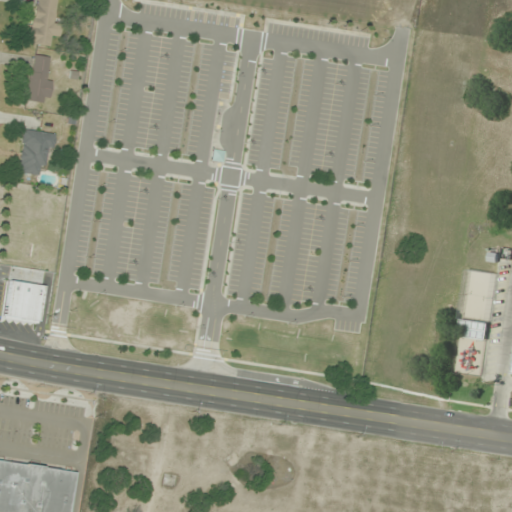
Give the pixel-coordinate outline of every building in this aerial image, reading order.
[(25,43),(52,47),(58,0),(37,0),(37,6),(30,5),(25,43)] [(26,102),(48,104),(52,57),(30,55),(26,102)] [(36,176),(38,166),(49,168),(54,134),(22,128),(14,172),(36,176)] [(44,322),(51,271),(8,265),(1,316),(44,322)] [(463,337),(487,336),(486,321),(463,321),(463,337)] [(67,511),(73,471),(0,460),(0,511),(67,511)]
